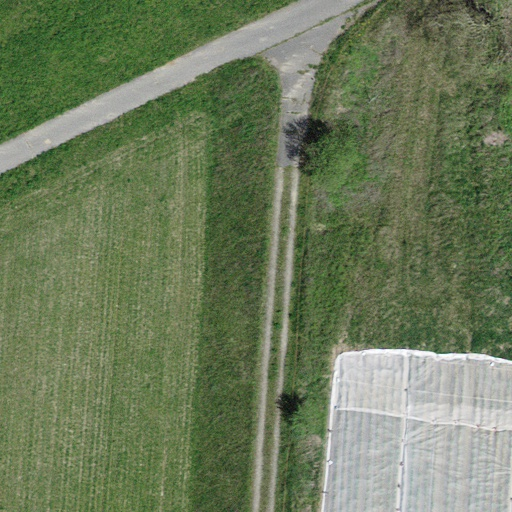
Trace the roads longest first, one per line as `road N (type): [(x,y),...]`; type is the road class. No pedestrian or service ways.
road 1 (track): [(301,24),(241,511)]
road 2 (track): [(0,168),(344,0)]
